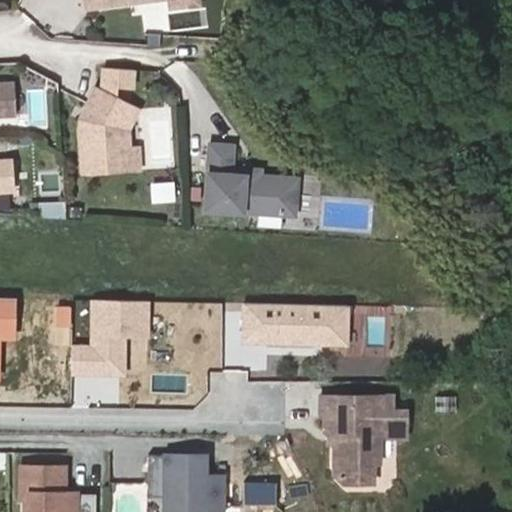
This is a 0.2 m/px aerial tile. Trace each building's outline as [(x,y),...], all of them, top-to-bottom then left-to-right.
[(134,66),(104,64),(103,82),(118,83),(133,84),(134,66)] [(0,113),(14,112),(12,80),(0,80),(0,113)] [(118,83),(103,82),(103,88),(118,94),(118,83)] [(103,88),(98,85),(82,118),(87,171),(143,166),(141,143),(133,144),(131,127),(141,105),(118,94),(103,88)] [(237,144),(215,142),(210,207),(299,213),(301,177),(264,174),(265,169),(236,166),(237,144)] [(0,188),(14,188),(12,157),(0,157),(0,188)] [(131,330),(153,331),(154,296),(97,295),(96,340),(75,339),(74,369),(130,371),(131,330)] [(328,407),(328,414),(412,415),(412,405),(397,405),(398,390),(324,389),(324,407),(328,407)] [(412,415),(328,414),(329,427),(333,427),(341,427),(341,435),(339,441),(338,471),(346,478),(378,477),(378,457),(384,457),(384,430),(411,430),(412,415)] [(341,427),(333,427),(333,440),(339,441),(341,435),(341,427)] [(225,511),(226,469),(205,469),(205,449),(148,448),(147,491),(159,491),(158,511),(225,511)] [(22,463),(21,492),(76,493),(76,489),(65,489),(65,464),(22,463)] [(94,511),(95,491),(79,490),(78,511),(94,511)] [(75,511),(76,493),(21,492),(21,496),(29,497),(28,503),(33,503),(33,509),(28,509),(28,511),(75,511)] [(21,496),(21,511),(28,511),(28,509),(33,509),(33,503),(28,503),(29,497),(21,496)]
